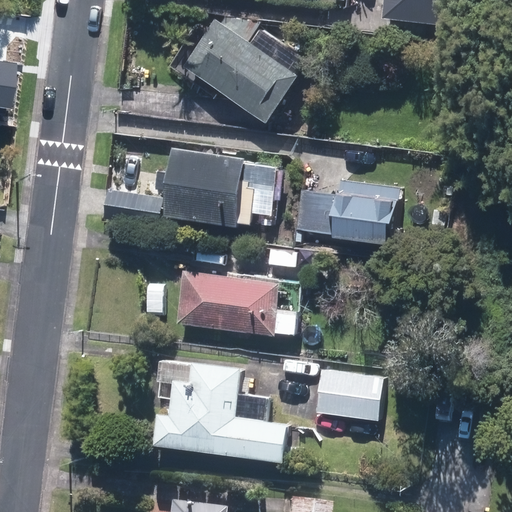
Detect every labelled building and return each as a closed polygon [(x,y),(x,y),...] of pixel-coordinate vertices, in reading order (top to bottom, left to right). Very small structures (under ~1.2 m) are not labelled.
[(385,0),(383,21),(460,30),(462,0),(385,0)] [(219,22),(186,69),(270,127),(303,80),(296,76),(307,61),(263,31),(253,45),(249,43),(262,24),(226,18),(222,24),(219,22)] [(0,106),(11,108),(17,63),(0,61),(0,106)] [(173,151),(164,219),(238,229),(238,226),(251,228),(256,192),(250,191),(251,184),(244,183),(247,161),(173,151)] [(335,241),(388,249),(392,228),(394,228),(399,191),(343,183),(341,197),(304,192),(298,231),(335,237),(335,241)] [(447,213),(435,211),(433,226),(445,227),(447,213)] [(274,339),(282,287),(187,273),(179,325),(274,339)] [(154,448),(285,466),(290,426),(239,419),(245,370),(195,363),(192,384),(176,382),(171,418),(159,416),(154,448)] [(380,422),(386,378),(324,371),(318,414),(380,422)] [(283,511),(326,511),(328,504),(285,498),(283,511)]
